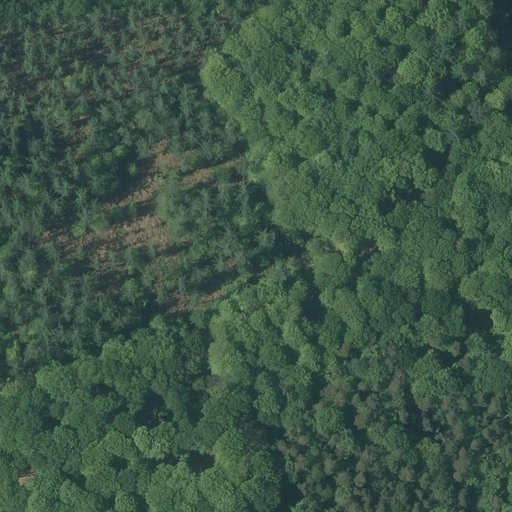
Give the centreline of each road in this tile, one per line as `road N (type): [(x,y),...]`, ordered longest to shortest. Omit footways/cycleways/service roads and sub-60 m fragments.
road 1 (track): [(0,403),(329,303)]
road 2 (track): [(329,303),(206,511)]
road 3 (track): [(511,147),(329,303)]
road 4 (track): [(329,303),(511,252)]
